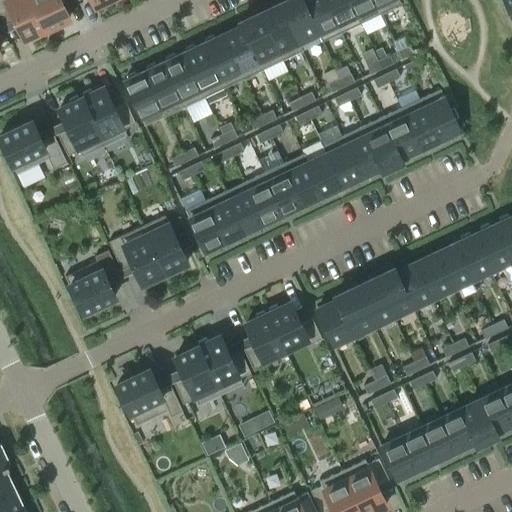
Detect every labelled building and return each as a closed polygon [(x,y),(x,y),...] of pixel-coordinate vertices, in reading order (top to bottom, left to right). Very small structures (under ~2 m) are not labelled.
[(46,29),(32,0),(0,0),(0,16),(4,24),(14,19),(24,39),(46,29)] [(32,0),(46,29),(49,28),(50,31),(59,27),(57,24),(69,18),(60,0),(32,0)] [(285,0),(279,3),(297,42),(298,41),(317,33),(301,0),(285,0)] [(325,0),(301,0),(317,33),(336,23),(325,0)] [(349,0),(325,0),(336,23),(355,14),(356,14),(349,0)] [(373,0),(349,0),(356,14),(355,14),(359,23),(380,14),(373,0)] [(373,0),(380,14),(400,4),(398,0),(373,0)] [(511,0),(503,0),(511,18),(511,0)] [(279,3),(260,12),(282,60),(302,50),(298,41),(297,42),(279,3)] [(260,12),(239,22),(241,26),(242,25),(262,69),(282,60),(260,12)] [(242,25),(241,26),(222,34),(243,78),(262,69),(242,25)] [(243,78),(222,34),(214,38),(213,35),(204,39),(205,42),(203,44),(223,87),(243,78)] [(223,87),(203,44),(195,48),(193,44),(184,48),(186,52),(183,53),(204,97),(223,87)] [(413,54),(409,45),(397,50),(401,59),(413,54)] [(165,57),(166,61),(164,62),(184,106),(204,97),(183,53),(175,57),(173,53),(165,57)] [(393,63),(389,54),(377,59),(382,68),(393,63)] [(382,68),(377,59),(366,65),(370,74),(382,68)] [(415,59),(404,64),(408,73),(419,67),(415,59)] [(184,106),(164,62),(156,66),(154,62),(145,67),(147,70),(144,71),(165,115),(184,106)] [(395,68),(384,73),(388,82),(399,77),(395,68)] [(127,79),(124,81),(144,125),(165,115),(144,71),(136,75),(134,72),(126,76),(127,79)] [(350,72),(338,78),(343,87),(354,81),(350,72)] [(388,82),(384,73),(372,79),(376,87),(388,82)] [(343,87),(338,78),(327,83),(331,92),(343,87)] [(361,95),(357,86),(345,92),(349,100),(361,95)] [(135,123),(125,101),(113,107),(104,88),(92,93),(91,89),(82,93),(84,97),(82,98),(104,145),(126,135),(123,128),(135,123)] [(440,89),(420,98),(439,139),(459,129),(454,118),(458,117),(453,107),(449,108),(440,89)] [(315,100),(311,91),(299,96),(303,105),(315,100)] [(349,100),(345,92),(333,97),(338,106),(349,100)] [(104,145),(82,98),(79,99),(77,95),(69,99),(71,103),(59,109),(69,128),(58,133),(68,154),(78,150),(81,156),(104,145)] [(303,105),(299,96),(288,102),(292,111),(303,105)] [(420,98),(400,107),(420,148),(439,139),(420,98)] [(321,114),(317,105),(306,110),(310,119),(321,114)] [(400,107),(381,117),(402,161),(401,157),(420,148),(400,107)] [(276,118),(272,109),(260,115),(264,124),(276,118)] [(310,119),(306,110),(294,116),(298,124),(310,119)] [(264,124),(260,115),(249,120),(253,129),(264,124)] [(381,117),(361,126),(382,170),(402,161),(381,117)] [(54,135),(42,141),(33,122),(0,136),(0,137),(16,173),(48,158),(53,168),(67,161),(54,135)] [(282,132),(278,123),(267,129),(271,137),(282,132)] [(382,170),(361,126),(342,135),(361,176),(380,167),(381,171),(382,170)] [(237,137),(233,128),(221,133),(225,142),(237,137)] [(271,137),(267,129),(255,134),(259,143),(271,137)] [(225,142),(221,133),(210,139),(214,148),(225,142)] [(361,176),(342,135),(322,144),(341,185),(344,184),(344,185),(353,180),(361,176)] [(239,142),(228,147),(232,156),(243,150),(239,142)] [(322,144),(321,145),(326,153),(307,162),(303,153),(303,154),(322,194),(341,185),(322,144)] [(198,155),(194,146),(182,152),(186,161),(198,155)] [(232,156),(228,147),(216,153),(220,161),(232,156)] [(182,152),(171,157),(175,166),(186,161),(182,152)] [(303,154),(283,163),(302,204),(305,202),(305,203),(314,199),(314,198),(322,194),(303,154)] [(200,160),(189,166),(193,174),(204,169),(200,160)] [(302,204),(283,163),(264,172),(283,213),(286,212),(295,208),(294,208),(302,204)] [(193,174),(189,166),(177,171),(181,180),(193,174)] [(283,213),(264,172),(244,181),(263,222),(283,213)] [(244,181),(224,191),(244,231),(246,230),(247,231),(256,227),(255,226),(263,222),(244,181)] [(224,191),(205,200),(224,241),(227,239),(227,240),(236,236),(236,235),(244,231),(224,191)] [(224,241),(205,200),(185,209),(204,250),(207,249),(208,249),(217,245),(216,244),(224,241)] [(500,221),(492,225),(509,260),(511,258),(511,216),(509,217),(508,214),(499,218),(500,221)] [(164,215),(143,225),(166,273),(166,272),(168,276),(176,272),(175,268),(177,267),(186,262),(181,250),(177,243),(189,237),(179,216),(167,221),(164,215)] [(490,269),(509,260),(492,225),(490,227),(488,223),(479,227),(481,231),(473,235),(490,269)] [(166,273),(143,225),(108,241),(121,269),(132,264),(136,271),(141,283),(151,279),(151,280),(153,279),(155,282),(163,278),(162,275),(166,273)] [(490,269),(473,235),(470,236),(469,232),(460,236),(461,240),(453,244),(470,279),(490,269)] [(470,279),(453,244),(434,253),(450,288),(470,279)] [(118,271),(107,249),(94,256),(96,260),(65,276),(82,312),(104,302),(104,301),(114,296),(105,277),(118,271)] [(450,288),(434,253),(414,262),(431,297),(450,288)] [(431,297),(414,262),(396,271),(394,268),(393,268),(411,306),(431,297)] [(392,316),(411,306),(393,268),(374,277),(392,316)] [(392,316),(374,277),(354,286),(372,325),(392,316)] [(372,325),(354,286),(335,296),(353,334),(372,325)] [(353,334),(335,296),(334,296),(336,300),(316,309),(332,344),(353,334)] [(269,312),(267,313),(285,350),(306,340),(308,344),(321,338),(311,317),(299,322),(295,314),(290,302),(278,307),(276,304),(267,308),(269,312)] [(263,360),(285,350),(267,313),(265,314),(263,310),(254,314),(256,318),(244,323),(250,335),(254,343),(243,348),(253,370),(265,364),(263,360)] [(507,327),(503,319),(491,324),(495,332),(507,327)] [(495,332),(491,324),(480,330),(484,338),(495,332)] [(511,342),(511,338),(509,332),(498,338),(502,347),(511,342)] [(199,345),(197,346),(219,394),(242,383),(239,377),(250,372),(239,350),(229,355),(225,347),(219,335),(207,341),(206,337),(197,341),(199,345)] [(468,346),(464,337),(452,343),(456,351),(468,346)] [(502,347),(498,338),(486,343),(491,352),(502,347)] [(456,351),(452,343),(441,348),(445,356),(456,351)] [(197,405),(219,394),(197,346),(174,357),(180,369),(184,377),(173,382),(182,401),(193,396),(197,405)] [(475,360),(470,351),(459,356),(463,365),(475,360)] [(425,356),(413,361),(417,370),(429,364),(425,356)] [(463,365),(459,356),(447,362),(452,371),(463,365)] [(406,375),(417,370),(413,361),(402,367),(406,375)] [(170,416),(182,410),(169,384),(158,389),(149,369),(139,374),(138,374),(116,384),(135,425),(167,410),(170,416)] [(431,370),(420,375),(424,384),(436,379),(431,370)] [(386,374),(374,380),(378,388),(390,383),(386,374)] [(424,384),(420,375),(408,381),(413,389),(424,384)] [(378,388),(374,380),(363,385),(367,394),(378,388)] [(511,383),(499,390),(511,417),(511,383)] [(393,388),(381,394),(385,402),(397,397),(393,388)] [(511,423),(511,417),(499,390),(479,399),(496,435),(497,435),(495,431),(511,423)] [(385,402),(381,394),(370,399),(374,408),(385,402)] [(496,435),(479,399),(460,408),(477,444),(496,435)] [(319,419),(328,415),(323,404),(314,408),(319,419)] [(476,445),(477,444),(460,408),(440,418),(455,450),(474,441),(476,445)] [(272,422),(267,412),(257,417),(262,427),(272,422)] [(455,450),(440,418),(421,427),(436,459),(455,450)] [(287,434),(295,430),(290,420),(282,424),(287,434)] [(436,459),(421,427),(401,436),(416,468),(436,459)] [(219,434),(201,443),(207,454),(224,446),(219,434)] [(416,468),(401,436),(381,445),(396,478),(416,468)] [(0,470),(8,466),(0,448),(0,470)] [(376,485),(388,480),(378,458),(366,463),(364,459),(341,470),(361,511),(374,511),(376,510),(376,509),(386,505),(376,485)] [(0,493),(12,488),(3,470),(9,467),(8,466),(0,470),(0,493)] [(361,511),(341,470),(319,480),(321,485),(310,490),(321,511),(331,507),(333,511),(361,511)] [(0,511),(11,511),(24,506),(19,495),(16,496),(12,488),(0,493),(0,511)] [(316,511),(307,492),(296,497),(293,490),(270,501),(275,511),(316,511)] [(275,511),(270,501),(246,511),(275,511)]
